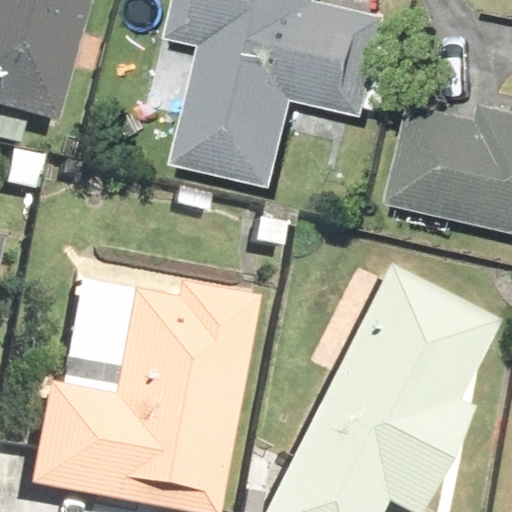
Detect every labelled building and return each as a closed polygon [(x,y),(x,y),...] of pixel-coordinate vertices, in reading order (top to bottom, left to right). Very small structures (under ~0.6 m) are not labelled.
[(0,0),(0,104),(36,114),(66,0),(0,0)] [(156,0),(151,25),(192,34),(164,158),(263,180),(282,91),(356,107),(378,8),(344,0),(156,0)] [(511,222),(511,107),(477,98),(474,112),(400,94),(377,189),(511,222)] [(209,428),(235,281),(59,250),(36,377),(23,375),(3,484),(157,511),(217,511),(232,433),(209,428)] [(476,320),(368,264),(239,511),(350,511),(356,503),(373,511),(395,511),(451,406),(436,398),(476,320)]
